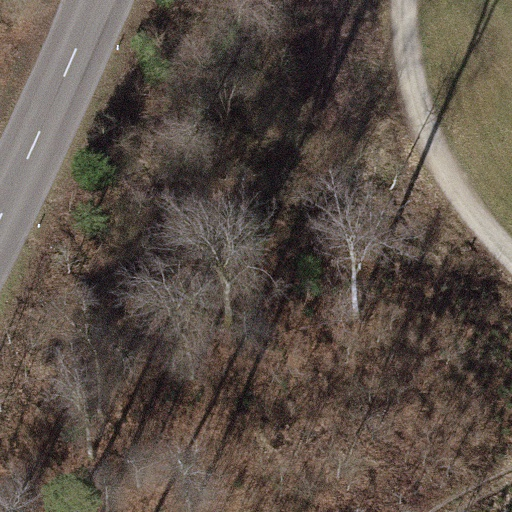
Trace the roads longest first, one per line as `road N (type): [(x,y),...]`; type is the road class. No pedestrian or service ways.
road 1 (track): [(511,262),(461,203),(432,149),(404,53),(399,0)]
road 2 (tertiary): [(0,227),(100,0)]
